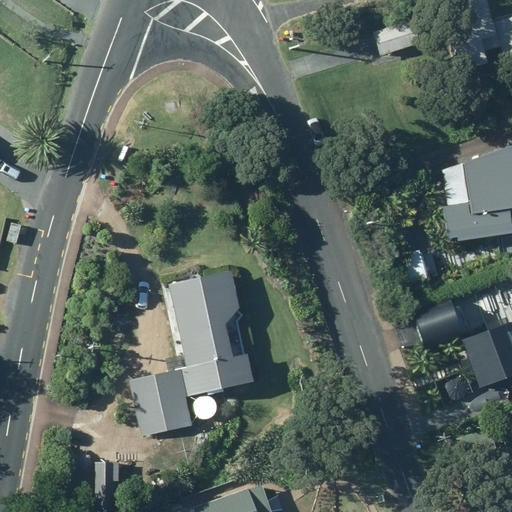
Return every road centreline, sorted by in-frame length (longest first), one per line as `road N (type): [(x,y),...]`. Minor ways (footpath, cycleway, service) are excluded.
road 1 (unclassified): [(0,473),(25,289),(114,32)]
road 2 (residential): [(279,122),(425,511)]
road 3 (residential): [(279,122),(220,61),(114,32)]
road 4 (residential): [(223,0),(241,19),(279,122)]
